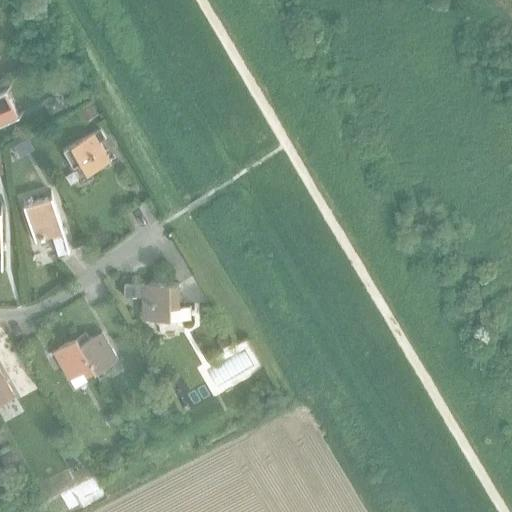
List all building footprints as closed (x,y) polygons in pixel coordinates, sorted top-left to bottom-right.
[(0,124),(19,114),(5,88),(0,90),(0,124)] [(81,163),(87,173),(110,160),(99,141),(105,138),(100,128),(63,150),(73,167),(81,163)] [(13,145),(19,156),(34,148),(27,137),(13,145)] [(58,254),(69,250),(52,195),(24,204),(35,240),(52,235),(58,254)] [(190,306),(179,306),(178,282),(124,283),(124,296),(142,295),(142,319),(190,318),(190,306)] [(75,337),(95,372),(117,359),(101,331),(88,338),(84,332),(75,337)] [(86,377),(95,372),(75,337),(53,350),(69,378),(82,371),(86,377)] [(0,402),(14,395),(0,371),(0,402)]
